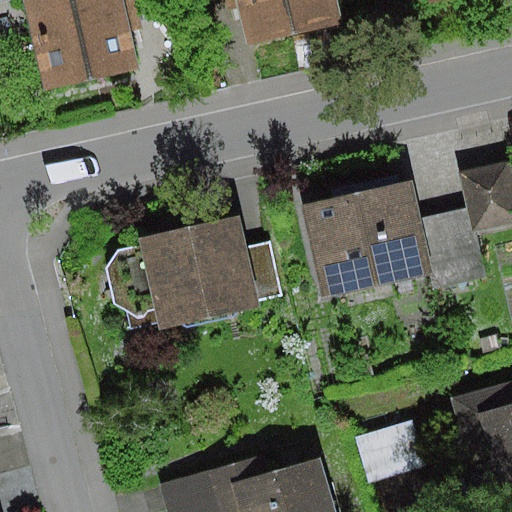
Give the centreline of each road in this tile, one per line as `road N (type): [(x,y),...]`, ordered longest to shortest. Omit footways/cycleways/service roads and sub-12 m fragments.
road 1 (residential): [(0,181),(511,71)]
road 2 (residential): [(0,241),(77,511)]
